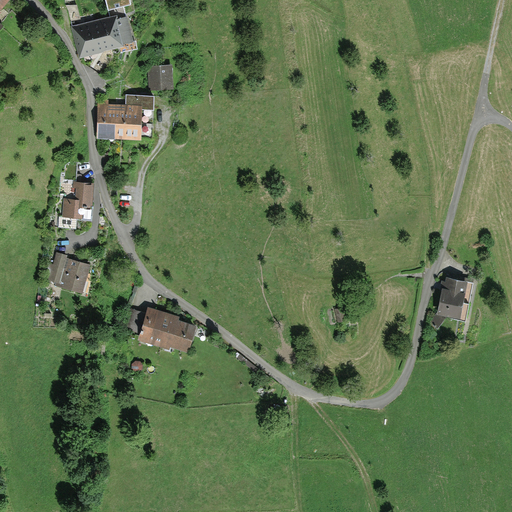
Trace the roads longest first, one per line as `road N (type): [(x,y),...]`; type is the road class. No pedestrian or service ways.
road 1 (residential): [(28,0),(83,73),(94,163),(135,265),(275,374),(331,400),(380,401),(399,387),(474,124),(483,115),(511,127)]
road 2 (track): [(474,124),(500,0)]
